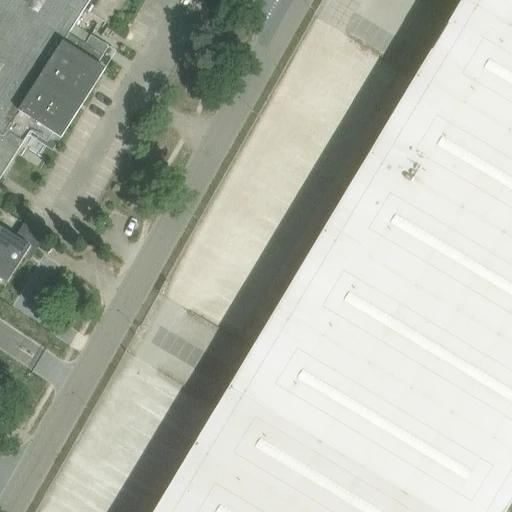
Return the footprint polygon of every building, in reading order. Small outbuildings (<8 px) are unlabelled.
[(0,0),(0,180),(31,132),(48,142),(49,142),(110,47),(92,36),(87,44),(70,33),(91,0),(0,0)] [(99,0),(92,13),(111,23),(123,0),(99,0)] [(511,0),(464,0),(397,112),(230,390),(433,511),(505,511),(511,503),(511,0)] [(0,277),(8,283),(32,246),(15,236),(0,226),(0,277)] [(432,511),(210,379),(145,511),(432,511)]
